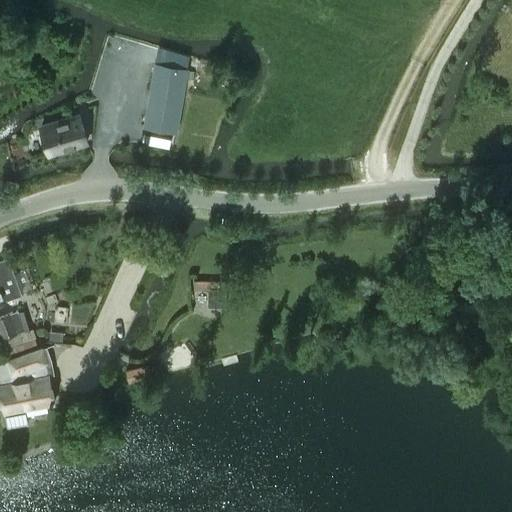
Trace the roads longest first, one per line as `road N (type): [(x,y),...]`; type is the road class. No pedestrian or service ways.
road 1 (unclassified): [(0,217),(106,190),(284,204),(402,189),(511,187)]
road 2 (track): [(402,189),(405,152),(436,64),(476,0)]
